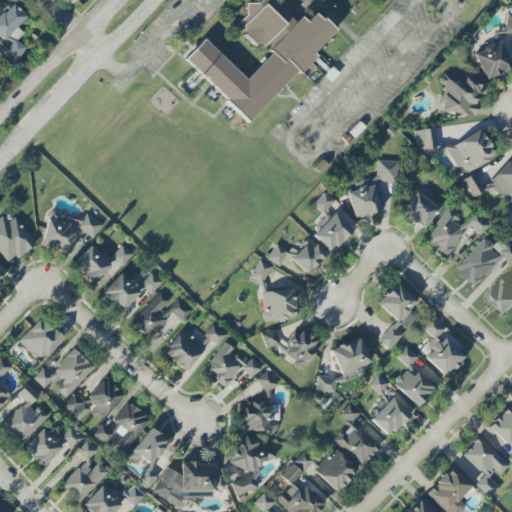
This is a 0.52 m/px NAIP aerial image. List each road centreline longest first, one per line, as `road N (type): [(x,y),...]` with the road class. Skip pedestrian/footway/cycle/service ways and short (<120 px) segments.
road 1 (residential): [(507,359),(388,247),(334,305)]
road 2 (residential): [(365,511),(511,353)]
road 3 (residential): [(46,293),(198,422)]
